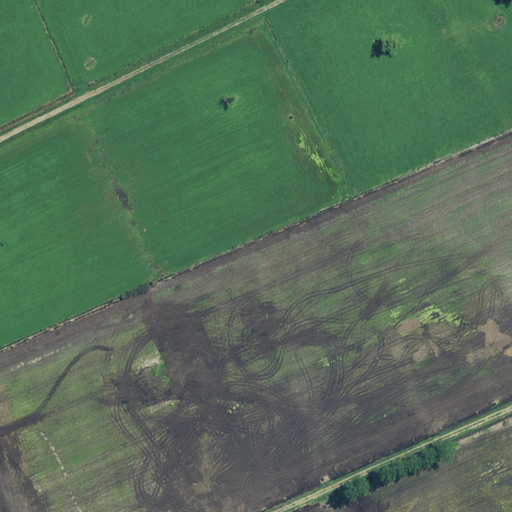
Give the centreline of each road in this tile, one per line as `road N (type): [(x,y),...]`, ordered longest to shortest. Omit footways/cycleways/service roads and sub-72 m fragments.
road 1 (track): [(0,135),(275,0)]
road 2 (track): [(511,408),(278,511)]
